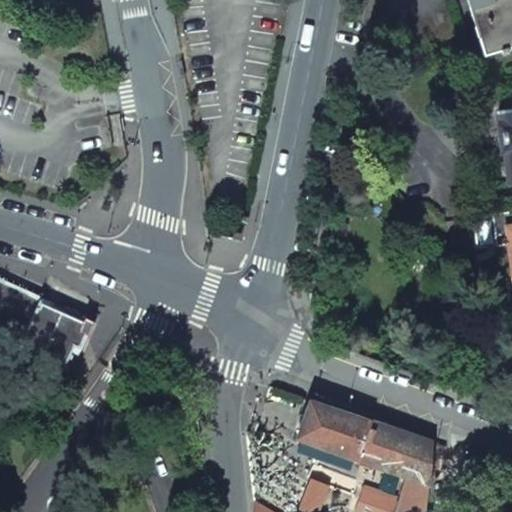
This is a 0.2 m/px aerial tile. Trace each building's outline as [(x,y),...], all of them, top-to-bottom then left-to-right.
[(511,0),(466,0),(483,52),(499,48),(501,53),(507,51),(505,46),(511,43),(511,0)] [(511,109),(498,110),(507,183),(511,182),(511,109)] [(511,213),(492,215),(495,230),(497,245),(508,244),(511,273),(511,279),(511,281),(511,204),(510,204),(511,213)] [(0,332),(20,341),(17,348),(40,359),(36,365),(60,376),(74,347),(80,350),(93,322),(0,280),(0,332)] [(313,402),(310,401),(297,438),(408,477),(398,511),(427,511),(433,443),(313,402)] [(296,511),(272,511),(254,501),(254,511),(318,511),(328,487),(310,479),(296,511)] [(446,486),(443,508),(457,511),(460,489),(446,486)] [(392,511),(396,504),(362,491),(355,511),(392,511)]
